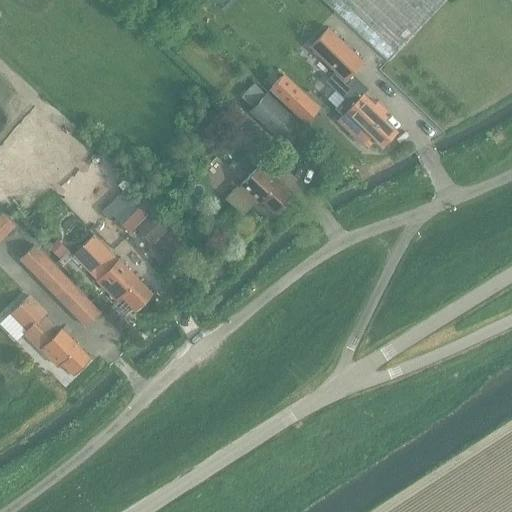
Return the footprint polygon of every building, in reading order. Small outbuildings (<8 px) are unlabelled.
[(215,0),(225,10),(234,0),(215,0)] [(321,0),(388,61),(447,0),(321,0)] [(327,28),(310,47),(336,72),(326,81),(348,103),(359,91),(363,94),(367,90),(351,74),(363,62),(327,28)] [(283,75),(270,89),(305,122),(318,108),(283,75)] [(254,84),(241,97),(252,108),(249,111),(279,140),(297,121),(267,93),(265,94),(254,84)] [(342,116),(338,121),(363,145),(371,137),(381,147),(396,132),(383,119),(386,117),(363,94),(359,91),(348,103),(339,113),(342,116)] [(242,132),(237,138),(250,152),(256,146),(242,132)] [(238,186),(225,199),(242,216),(255,203),(259,207),(264,201),(276,213),(292,196),(261,165),(239,187),(238,186)] [(138,190),(112,215),(130,233),(156,209),(138,190)] [(3,210),(0,213),(0,240),(17,224),(3,210)] [(155,213),(138,229),(171,264),(188,248),(155,213)] [(123,297),(136,310),(151,294),(94,237),(74,257),(119,302),(123,297)] [(58,242),(50,250),(60,259),(68,251),(58,242)] [(86,326),(100,311),(35,247),(21,261),(86,326)] [(74,375),(91,358),(61,329),(59,332),(44,317),(47,314),(29,297),(11,314),(28,331),(26,334),(58,366),(61,362),(74,375)]
